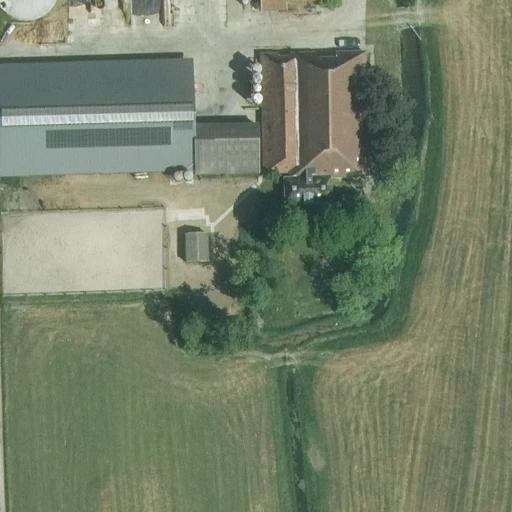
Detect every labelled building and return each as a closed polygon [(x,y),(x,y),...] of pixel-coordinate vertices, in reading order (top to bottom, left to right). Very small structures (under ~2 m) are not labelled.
[(0,0),(0,10),(2,13),(6,16),(10,18),(15,20),(20,22),(25,22),(30,22),(35,20),(40,18),(44,16),(48,13),(51,9),(54,5),(56,0),(0,0)] [(287,4),(320,3),(319,0),(259,0),(260,12),(287,11),(287,4)] [(329,179),(366,178),(364,57),(345,57),(345,54),(260,56),(263,174),(289,174),(289,180),(283,180),(284,206),(330,205),(329,179)] [(0,172),(193,167),(192,126),(191,67),(0,72),(0,172)] [(258,175),(257,125),(207,126),(208,143),(196,144),(197,177),(258,175)] [(207,263),(206,234),(183,235),(184,264),(207,263)]
